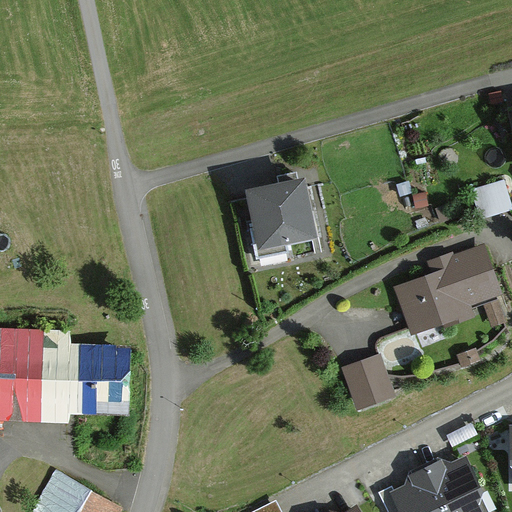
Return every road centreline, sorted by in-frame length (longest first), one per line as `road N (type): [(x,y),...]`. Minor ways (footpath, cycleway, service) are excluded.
road 1 (residential): [(143,511),(166,393),(159,318),(89,0)]
road 2 (residential): [(287,511),(511,393)]
